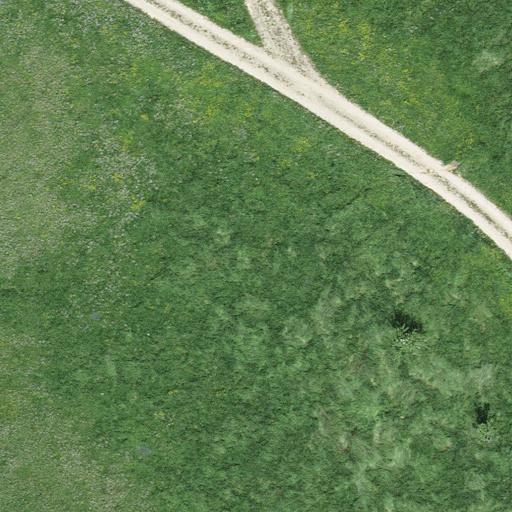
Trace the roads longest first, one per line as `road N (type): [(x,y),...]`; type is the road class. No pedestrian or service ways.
road 1 (track): [(511,254),(447,193),(325,104),(154,0)]
road 2 (track): [(325,104),(263,0)]
